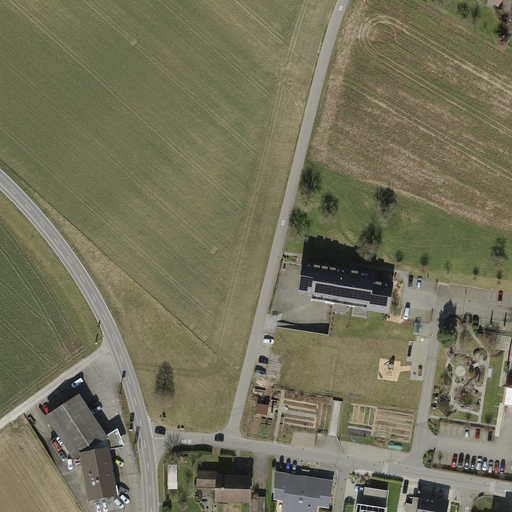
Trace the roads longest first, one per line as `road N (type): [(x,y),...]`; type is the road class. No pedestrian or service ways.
road 1 (residential): [(343,0),(230,441)]
road 2 (secondary): [(0,178),(72,262),(115,340)]
road 3 (unclassified): [(0,425),(115,340)]
road 4 (residential): [(471,483),(346,461)]
